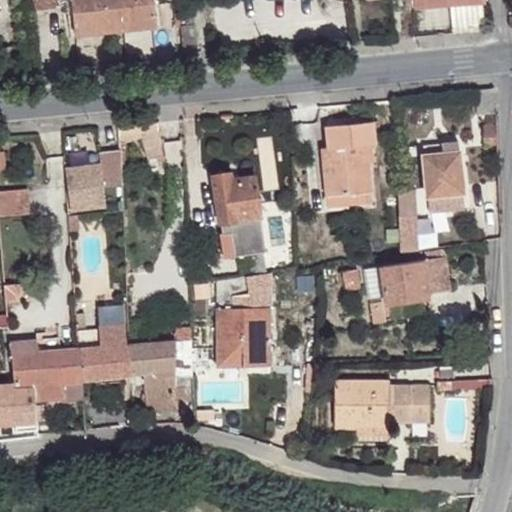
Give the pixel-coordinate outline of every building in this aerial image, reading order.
[(27,0),(29,13),(61,9),(59,0),(27,0)] [(71,0),(75,35),(157,26),(155,5),(175,3),(175,0),(71,0)] [(483,2),(450,4),(452,29),(485,27),(483,2)] [(180,26),(183,48),(198,47),(195,24),(180,26)] [(496,88),(476,90),(476,115),(497,113),(496,88)] [(158,118),(117,124),(119,142),(142,138),(145,159),(164,156),(158,118)] [(322,148),(327,197),(372,192),(369,163),(373,163),(371,148),(376,147),(374,120),(325,125),(327,147),(322,148)] [(497,124),(483,125),(484,146),(498,146),(497,124)] [(458,142),(441,144),(442,154),(460,152),(458,142)] [(422,145),(424,156),(442,154),(441,144),(422,145)] [(122,186),(121,152),(100,154),(101,164),(66,168),(71,211),(105,208),(103,188),(122,186)] [(463,193),(460,152),(442,154),(424,156),(428,196),(429,196),(462,193),(463,193)] [(210,176),(218,225),(221,224),(223,234),(231,233),(235,256),(265,251),(260,218),(262,218),(255,175),(232,179),(232,173),(210,176)] [(400,241),(418,240),(414,186),(396,187),(400,241)] [(29,188),(0,191),(0,217),(31,214),(29,188)] [(327,197),(327,207),(372,203),(372,192),(327,197)] [(462,193),(429,196),(431,211),(463,208),(462,193)] [(219,235),(223,258),(235,256),(231,233),(223,234),(219,235)] [(380,266),(386,304),(429,298),(428,292),(451,290),(446,257),(444,250),(424,253),(425,260),(380,266)] [(361,267),(353,268),(355,285),(364,284),(361,267)] [(216,280),(218,367),(244,367),(244,357),(271,356),(270,307),(234,308),(233,295),(249,293),(246,276),(216,280)] [(207,283),(196,284),(197,297),(207,297),(207,283)] [(5,285),(6,301),(11,301),(12,293),(21,289),(20,284),(5,285)] [(370,303),(373,324),(384,322),(381,301),(370,303)] [(100,346),(126,344),(125,323),(124,304),(97,306),(100,346)] [(10,340),(11,354),(39,352),(38,338),(10,340)] [(129,344),(131,376),(143,374),(147,413),(176,410),(176,402),(176,387),(176,376),(193,376),(192,340),(129,344)] [(78,348),(81,381),(131,376),(129,344),(126,344),(100,346),(78,348)] [(33,382),(35,401),(64,398),(64,402),(83,400),(81,381),(78,348),(39,352),(11,354),(14,383),(33,382)] [(244,357),(244,367),(271,366),(271,356),(244,357)] [(492,389),(492,380),(438,382),(439,391),(492,389)] [(34,437),(38,436),(35,401),(33,382),(14,383),(0,384),(0,424),(32,422),(33,432),(34,437)] [(335,382),(335,425),(355,426),(390,425),(390,424),(390,386),(390,382),(335,382)] [(430,385),(411,386),(411,416),(430,416),(430,385)] [(411,386),(390,386),(390,424),(411,423),(411,416),(411,386)] [(185,387),(176,387),(176,402),(186,401),(185,387)] [(0,434),(33,432),(32,422),(0,424),(0,434)] [(355,426),(355,436),(390,436),(390,425),(355,426)]
